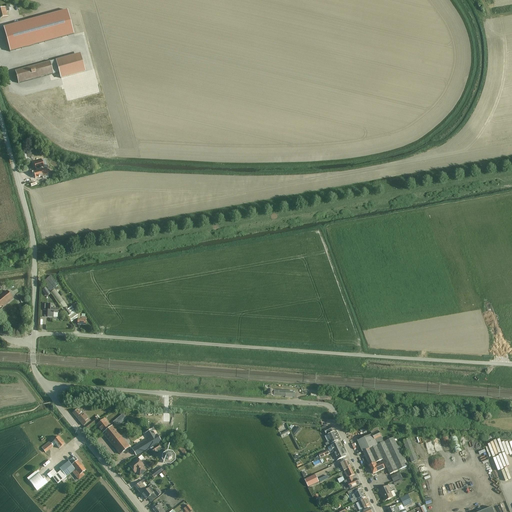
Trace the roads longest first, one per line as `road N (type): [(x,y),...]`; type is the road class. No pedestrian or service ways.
road 1 (unclassified): [(511,365),(33,333)]
road 2 (residential): [(380,511),(326,404),(48,387)]
road 3 (unclassified): [(33,333),(34,248),(0,116)]
road 4 (residential): [(143,511),(48,387)]
